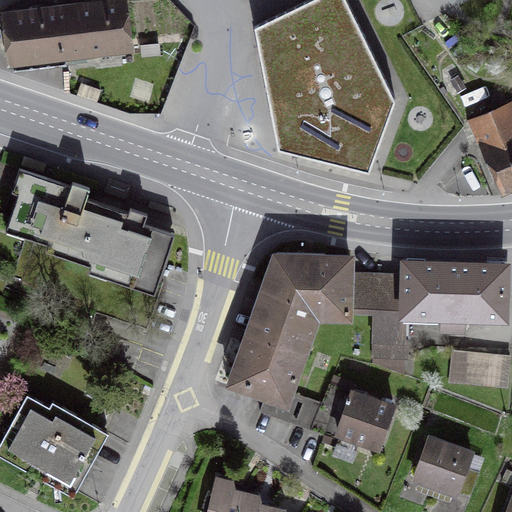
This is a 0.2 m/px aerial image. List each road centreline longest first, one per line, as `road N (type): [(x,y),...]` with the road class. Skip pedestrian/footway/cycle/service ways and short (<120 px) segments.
road 1 (secondary): [(511,222),(408,222),(249,185)]
road 2 (residential): [(249,185),(177,400)]
road 3 (residential): [(177,400),(361,511)]
road 4 (secondary): [(189,164),(0,102)]
road 5 (residential): [(189,164),(226,49),(226,18),(215,0)]
road 6 (residential): [(177,400),(127,511)]
